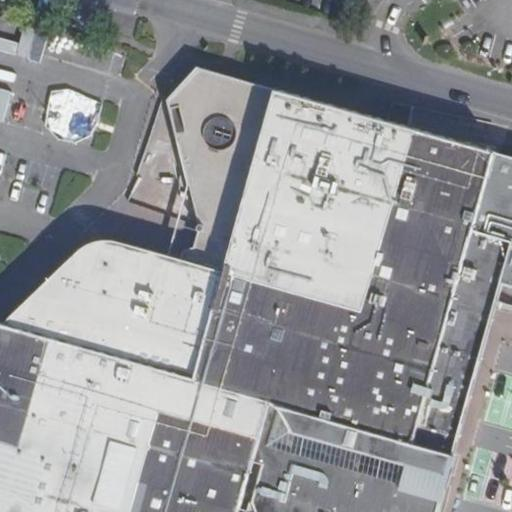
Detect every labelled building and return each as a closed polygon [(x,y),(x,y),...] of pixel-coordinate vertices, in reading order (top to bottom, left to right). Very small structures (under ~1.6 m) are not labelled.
[(279,92),(200,69),(168,102),(192,185),(214,191),(211,200),(224,204),(244,210),(279,92)] [(511,283),(511,158),(505,156),(505,154),(497,152),(493,151),(279,92),(244,210),(237,237),(232,252),(227,270),(196,262),(182,258),(123,240),(108,239),(95,241),(85,246),(4,324),(0,322),(0,511),(240,511),(251,471),(272,474),(292,481),(284,511),(438,511),(455,453),(437,448),(464,352),(443,346),(444,343),(440,342),(443,334),(446,335),(449,323),(458,326),(466,296),(481,300),(480,303),(488,305),(498,300),(503,282),(511,283)] [(192,185),(218,223),(215,231),(212,241),(201,247),(196,262),(227,270),(232,252),(237,237),(244,210),(224,204),(211,200),(214,191),(192,185)] [(437,448),(455,453),(498,300),(488,305),(480,303),(481,300),(466,296),(458,326),(449,323),(446,335),(443,334),(440,342),(444,343),(443,346),(464,352),(437,448)] [(252,509),(252,511),(284,511),(292,481),(272,474),(253,501),(252,509)]
